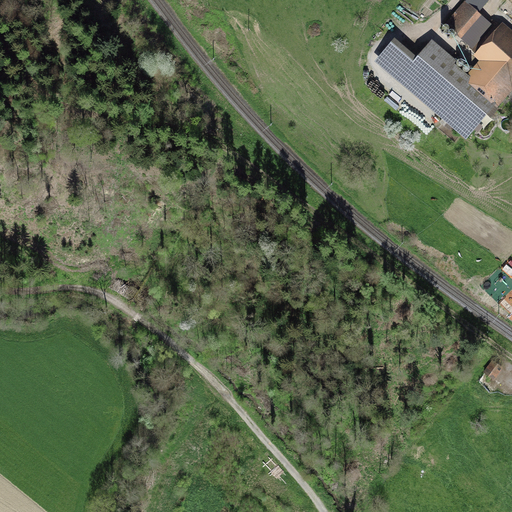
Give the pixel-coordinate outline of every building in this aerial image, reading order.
[(486,0),(470,0),(468,3),(477,11),(486,0)] [(465,4),(447,23),(463,38),(481,19),(465,4)] [(511,40),(488,20),(468,43),(483,57),(478,62),(506,86),(510,82),(511,84),(511,40)] [(390,46),(381,57),(379,59),(469,134),(494,105),(498,108),(503,102),(494,95),(501,88),(483,73),(476,81),(431,44),(413,65),(390,46)] [(501,368),(492,362),(484,373),(493,380),(501,368)]
